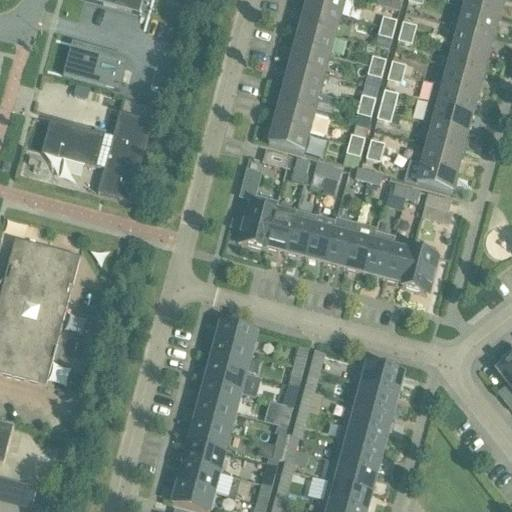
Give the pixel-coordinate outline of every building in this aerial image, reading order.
[(83,0),(84,1),(78,0),(71,0),(83,3),(138,18),(139,18),(146,20),(143,33),(144,33),(153,0),(83,0)] [(340,20),(345,1),(342,0),(307,0),(305,11),(340,20)] [(420,0),(409,0),(408,5),(421,9),(424,1),(420,0)] [(466,0),(463,11),(499,21),(504,0),(466,0)] [(335,40),(340,20),(305,11),(299,31),(335,40)] [(493,40),(499,21),(463,11),(458,31),(493,40)] [(382,21),(380,31),(393,35),(396,24),(382,21)] [(402,26),(399,36),(413,40),(416,30),(402,26)] [(449,29),(444,48),(453,51),(488,60),(493,40),(458,31),(449,29)] [(330,60),(335,40),(299,31),(294,50),(330,60)] [(380,31),(377,39),(391,43),(393,35),(380,31)] [(399,36),(397,45),(411,48),(413,40),(399,36)] [(72,46),(63,80),(119,95),(129,61),(72,46)] [(324,79),(330,60),(294,50),(289,70),(324,79)] [(483,80),(488,60),(453,51),(447,70),(483,80)] [(372,60),(369,70),(383,74),(385,64),(372,60)] [(392,66),(389,76),(403,79),(405,69),(392,66)] [(319,99),(324,79),(289,70),(284,89),(319,99)] [(369,70),(367,79),(380,82),(383,74),(369,70)] [(478,99),(483,80),(447,70),(442,90),(478,99)] [(389,76),(387,84),(400,88),(403,79),(389,76)] [(432,87),(427,107),(472,119),(478,99),(442,90),(432,87)] [(314,119),(319,99),(284,89),(278,109),(314,119)] [(361,99),(359,110),(372,113),(375,103),(374,103),(361,99)] [(381,105),(378,115),(392,118),(395,108),(381,105)] [(427,107),(422,127),(432,129),(467,139),(472,119),(427,107)] [(328,122),(314,119),(278,109),(273,129),(309,138),(323,142),(328,122)] [(359,110),(356,118),(369,121),(370,122),(372,113),(359,110)] [(378,115),(376,123),(390,127),(392,118),(378,115)] [(50,125),(41,158),(96,173),(96,172),(104,174),(98,198),(130,206),(152,125),(119,117),(112,142),(50,125)] [(303,159),(309,138),(273,129),(268,149),(303,159)] [(462,158),(467,139),(432,129),(426,149),(462,158)] [(351,139),(348,149),(362,152),(364,143),(351,139)] [(371,144),(368,154),(382,158),(384,148),(371,144)] [(348,149),(346,158),(359,161),(362,152),(348,149)] [(457,178),(462,158),(426,149),(421,168),(457,178)] [(382,158),(368,154),(366,163),(379,167),(382,158)] [(289,162),(265,155),(262,167),(286,173),(289,162)] [(293,172),(305,176),(308,165),(296,162),(293,172)] [(410,165),(404,186),(416,189),(451,198),(457,178),(421,168),(410,165)] [(326,182),(329,171),(316,167),(313,178),(326,182)] [(340,174),(329,171),(326,182),(337,185),(340,174)] [(247,174),(240,201),(251,204),(250,211),(246,226),(244,226),(241,238),(242,239),(240,248),(264,254),(276,207),(254,201),(260,178),(247,174)] [(366,187),(368,177),(355,174),(353,184),(366,187)] [(381,180),(368,177),(366,187),(378,190),(381,180)] [(404,203),(407,192),(394,188),(391,199),(404,203)] [(407,192),(404,203),(417,206),(420,195),(407,192)] [(448,216),(451,205),(427,198),(424,210),(448,216)] [(284,257),(296,213),(276,207),(264,254),(265,254),(265,252),(284,257)] [(284,257),(304,262),(316,218),(296,213),(284,257)] [(316,218),(304,262),(324,268),(332,235),(336,223),(316,218)] [(332,235),(324,268),(343,273),(352,240),(356,226),(336,221),(336,223),(332,235)] [(383,284),(392,251),(394,240),(375,235),(372,246),(363,278),(383,284)] [(363,278),(372,246),(352,240),(343,273),(363,278)] [(49,362),(52,351),(56,351),(70,299),(66,298),(69,287),(73,288),(80,261),(14,244),(7,270),(11,271),(8,283),(4,282),(0,297),(0,377),(45,390),(53,363),(49,362)] [(402,291),(414,247),(413,247),(410,256),(392,251),(383,284),(402,289),(401,291),(402,291)] [(414,247),(402,291),(426,297),(428,288),(430,289),(433,276),(432,276),(436,260),(433,260),(435,253),(414,247)] [(482,310),(500,298),(488,281),(470,294),(482,310)] [(214,349),(250,359),(256,339),(230,332),(230,331),(219,328),(216,338),(217,338),(214,349)] [(245,379),(250,359),(214,349),(209,369),(245,379)] [(511,354),(500,364),(504,369),(496,375),(511,394),(511,395),(503,403),(511,414),(511,413),(511,354)] [(291,370),(302,373),(304,364),(294,361),(291,370)] [(320,369),(311,366),(308,375),(318,378),(320,369)] [(354,387),(398,399),(401,387),(401,388),(404,377),(393,374),(392,375),(359,366),(354,387)] [(240,399),(245,379),(209,369),(203,389),(240,399)] [(289,379),(300,382),(302,373),(291,370),(289,379)] [(316,386),(318,378),(308,375),(306,383),(316,386)] [(392,418),(398,399),(354,387),(349,407),(392,418)] [(235,418),(240,399),(203,389),(198,408),(235,418)] [(284,397),(281,410),(291,413),(295,400),(284,397)] [(311,404),(301,401),(298,414),(308,417),(311,404)] [(387,438),(392,418),(349,407),(343,426),(387,438)] [(229,438),(235,418),(198,408),(193,428),(229,438)] [(288,426),(291,413),(281,410),(278,423),(288,426)] [(308,417),(298,414),(295,427),(304,429),(308,417)] [(0,467),(3,468),(11,470),(21,431),(13,429),(0,425),(0,467)] [(382,458),(387,438),(343,426),(338,446),(382,458)] [(224,458),(229,438),(193,428),(187,448),(224,458)] [(284,453),(288,440),(277,437),(274,450),(284,453)] [(297,443),(288,440),(284,453),(294,455),(297,443)] [(377,477),(382,458),(338,446),(333,466),(377,477)] [(219,477),(224,458),(187,448),(182,468),(219,477)] [(271,461),(281,464),(284,453),(274,450),(271,461)] [(294,455),(284,453),(281,464),(291,466),(294,455)] [(371,497),(377,477),(333,466),(328,486),(371,497)] [(213,497),(219,477),(182,468),(177,487),(213,497)] [(263,476),(260,488),(270,491),(273,479),(263,476)] [(290,483),(279,480),(276,493),(287,496),(290,483)] [(347,511),(367,511),(371,497),(328,486),(322,505),(347,511)] [(187,511),(209,511),(213,497),(177,487),(171,508),(187,511)] [(270,491),(260,488),(256,501),(266,504),(270,491)] [(287,496),(276,493),(273,505),(284,509),(287,496)]
